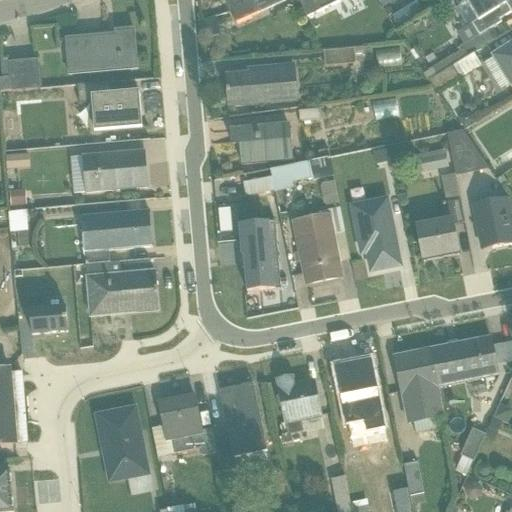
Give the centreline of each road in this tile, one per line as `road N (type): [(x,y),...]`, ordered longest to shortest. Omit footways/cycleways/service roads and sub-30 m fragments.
road 1 (residential): [(183,0),(196,139),(191,171),(205,314),(214,330)]
road 2 (residential): [(511,300),(266,341),(214,330)]
road 3 (residential): [(214,330),(185,356),(86,380),(59,396),(53,409),(69,511)]
